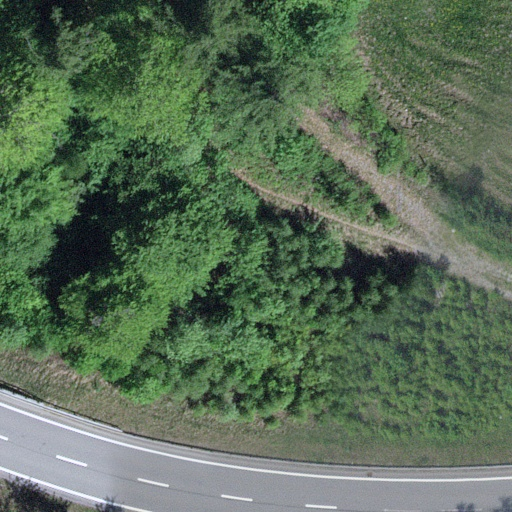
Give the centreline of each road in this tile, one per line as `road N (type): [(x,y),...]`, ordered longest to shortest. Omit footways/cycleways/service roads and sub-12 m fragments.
road 1 (track): [(511,287),(283,205),(205,161),(72,58),(20,0)]
road 2 (primary): [(0,437),(226,498),(394,511),(511,508)]
road 3 (track): [(484,274),(336,142),(223,0)]
